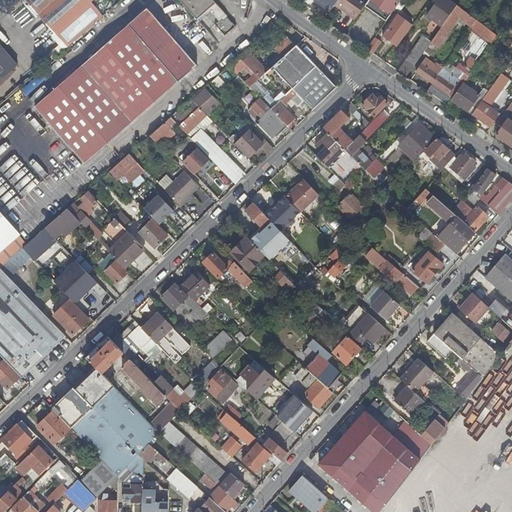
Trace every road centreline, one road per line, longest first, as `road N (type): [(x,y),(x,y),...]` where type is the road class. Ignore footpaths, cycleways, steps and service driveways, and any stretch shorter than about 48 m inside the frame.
road 1 (residential): [(363,73),(0,426)]
road 2 (residential): [(249,511),(511,215)]
road 3 (residential): [(363,73),(511,172)]
